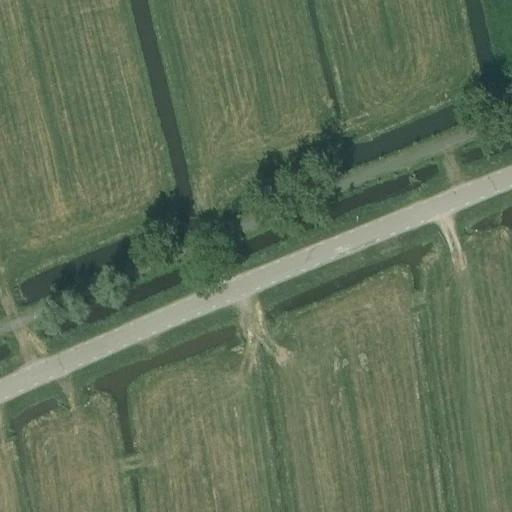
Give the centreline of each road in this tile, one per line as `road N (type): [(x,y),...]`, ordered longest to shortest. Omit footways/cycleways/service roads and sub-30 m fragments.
road 1 (unclassified): [(0,334),(511,119)]
road 2 (unclassified): [(0,395),(511,181)]
